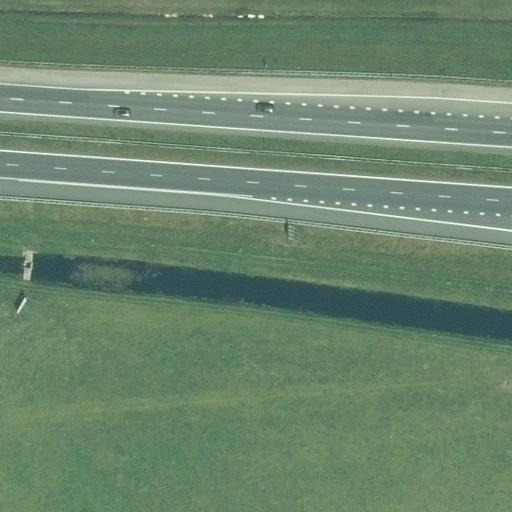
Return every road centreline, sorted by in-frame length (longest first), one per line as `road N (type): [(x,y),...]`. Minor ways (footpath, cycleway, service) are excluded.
road 1 (motorway): [(0,166),(511,204)]
road 2 (motorway): [(511,134),(0,99)]
